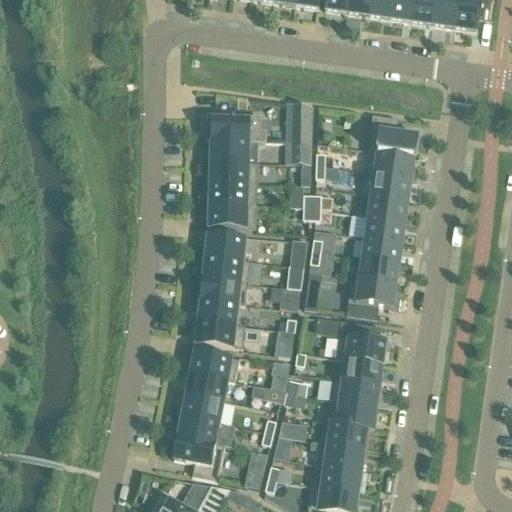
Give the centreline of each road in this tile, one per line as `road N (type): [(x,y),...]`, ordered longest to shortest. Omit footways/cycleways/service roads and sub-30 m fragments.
road 1 (residential): [(465,75),(179,33),(162,39),(140,318),(103,511)]
road 2 (residential): [(404,511),(465,75)]
road 3 (residential): [(511,279),(485,465),(485,489),(508,511)]
